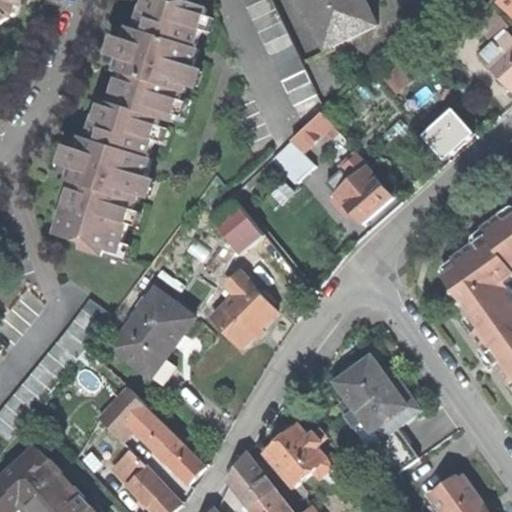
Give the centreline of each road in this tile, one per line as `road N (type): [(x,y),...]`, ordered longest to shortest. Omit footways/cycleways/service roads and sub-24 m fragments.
road 1 (residential): [(192,511),(321,316),(368,267)]
road 2 (residential): [(368,267),(511,468)]
road 3 (residential): [(511,130),(368,267)]
road 4 (residential): [(0,155),(46,104),(82,0)]
